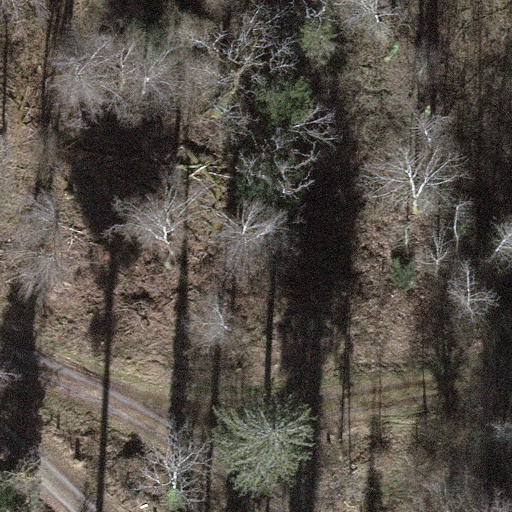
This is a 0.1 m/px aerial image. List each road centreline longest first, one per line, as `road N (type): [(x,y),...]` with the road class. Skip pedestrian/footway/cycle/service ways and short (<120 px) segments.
road 1 (track): [(321,511),(195,415),(0,344)]
road 2 (track): [(195,415),(295,414),(511,369)]
road 3 (track): [(104,511),(0,419)]
